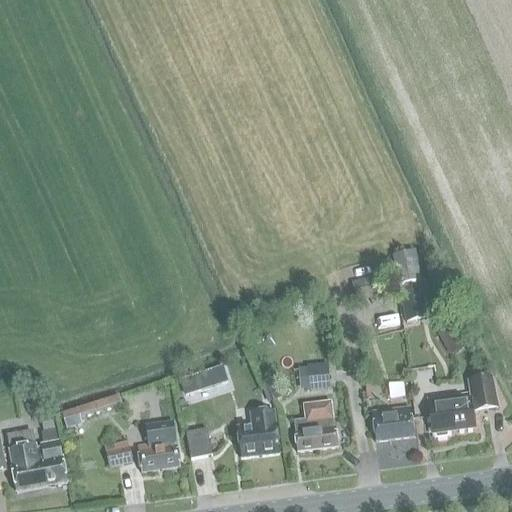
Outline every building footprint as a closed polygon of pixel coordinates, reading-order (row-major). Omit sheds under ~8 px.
[(421,280),(415,253),(391,258),(397,285),(421,280)] [(387,296),(382,275),(352,282),(357,303),(387,296)] [(426,321),(420,288),(400,292),(406,325),(426,321)] [(310,394),(331,391),(328,365),(307,368),(310,394)] [(181,382),(185,397),(227,383),(222,369),(181,382)] [(282,399),(274,382),(264,386),(272,403),(282,399)] [(499,411),(496,385),(469,388),(470,396),(429,401),(434,437),(436,436),(438,440),(448,439),(449,435),(476,431),(474,414),(499,411)] [(121,407),(118,398),(61,416),(66,431),(81,427),(79,420),(121,407)] [(336,448),(330,403),(302,406),(304,422),(293,423),(297,453),(336,448)] [(412,439),(408,409),(371,414),(375,444),(412,439)] [(278,456),(273,413),(255,415),(256,427),(236,430),(240,461),(278,456)] [(41,420),(43,433),(54,431),(52,418),(41,420)] [(179,468),(172,424),(145,428),(148,446),(138,448),(142,474),(179,468)] [(57,441),(55,431),(41,434),(43,444),(57,441)] [(211,459),(207,433),(185,437),(190,463),(211,459)] [(60,443),(10,453),(13,470),(17,494),(68,484),(60,443)] [(133,463),(129,447),(106,452),(110,468),(133,463)]
